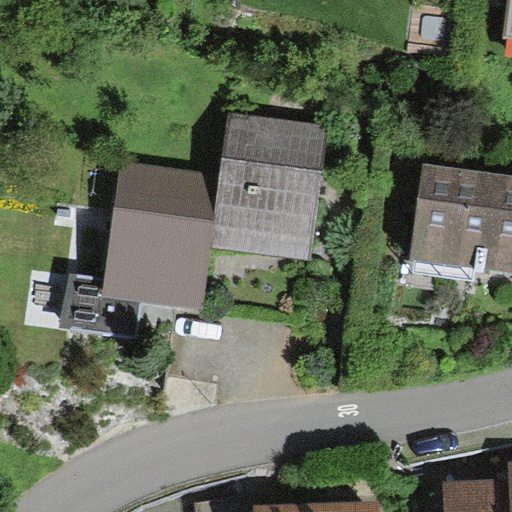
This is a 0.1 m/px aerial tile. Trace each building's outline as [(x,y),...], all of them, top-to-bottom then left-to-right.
[(327,129),(231,117),(223,180),(214,256),(309,268),(327,129)] [(214,256),(223,180),(120,167),(102,306),(206,319),(214,256)] [(511,181),(424,170),(411,268),(511,281),(511,181)] [(510,511),(509,488),(491,489),(443,491),(444,511),(510,511)] [(231,511),(229,500),(195,506),(196,511),(231,511)]
